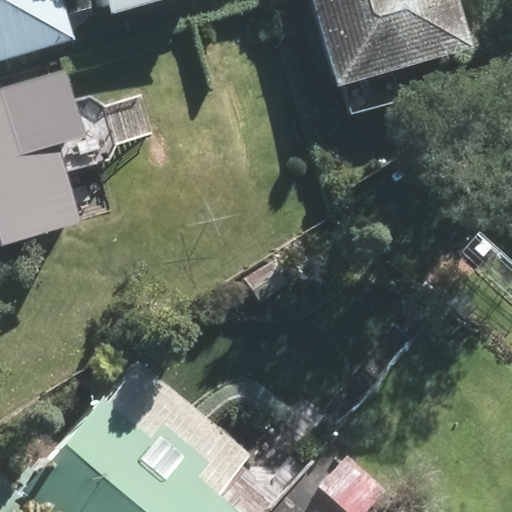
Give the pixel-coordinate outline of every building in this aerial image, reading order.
[(0,0),(0,70),(51,56),(43,28),(85,17),(89,32),(192,3),(190,0),(0,0)] [(286,0),(315,103),(447,66),(428,0),(286,0)] [(0,252),(61,235),(39,160),(65,152),(45,83),(0,96),(0,252)] [(258,511),(230,489),(259,453),(137,357),(32,490),(0,464),(0,511),(32,511),(36,508),(40,511),(258,511)] [(366,511),(377,500),(332,465),(301,505),(309,511),(366,511)]
